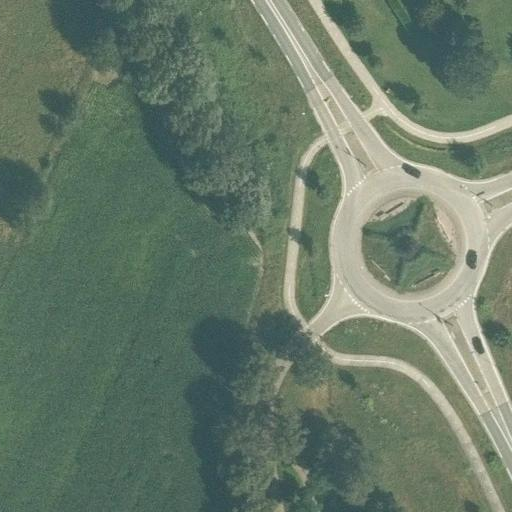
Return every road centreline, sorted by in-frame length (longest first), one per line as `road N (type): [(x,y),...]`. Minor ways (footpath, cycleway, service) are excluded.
road 1 (unclassified): [(270,511),(259,461),(266,403),(309,336),(358,290)]
road 2 (secondary): [(257,0),(359,199)]
road 3 (secondary): [(396,178),(277,0)]
road 4 (secondary): [(418,312),(511,474)]
road 5 (secondary): [(511,423),(455,296)]
